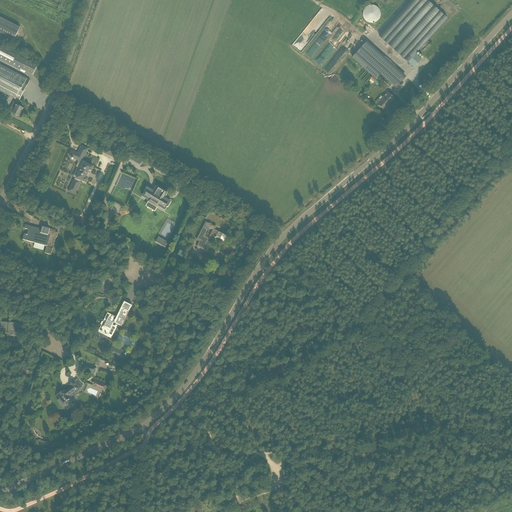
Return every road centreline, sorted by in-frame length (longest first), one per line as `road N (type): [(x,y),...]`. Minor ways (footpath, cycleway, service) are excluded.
road 1 (tertiary): [(0,492),(133,431),(162,409),(207,356),(271,248),(398,135),(511,12)]
road 2 (track): [(195,423),(362,325),(511,155)]
road 3 (track): [(511,404),(422,448),(262,453)]
road 4 (unclassified): [(0,199),(59,84),(90,0)]
road 5 (track): [(40,352),(0,482)]
road 6 (track): [(148,435),(195,423),(216,450),(262,453)]
